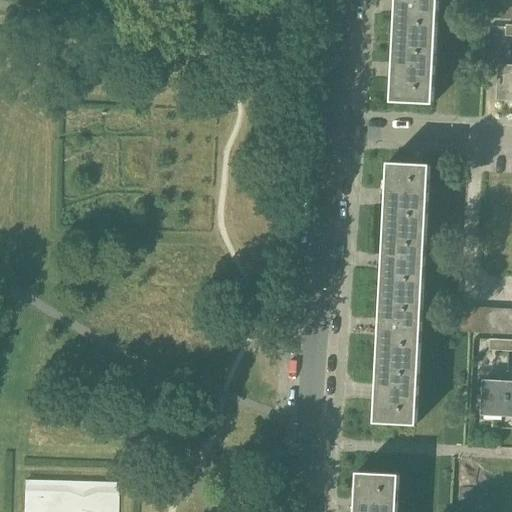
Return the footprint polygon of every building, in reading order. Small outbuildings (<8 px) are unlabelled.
[(436,39),(437,0),(395,0),(393,37),(436,39)] [(511,0),(501,0),(500,20),(511,20),(511,0)] [(433,105),(436,39),(393,37),(390,103),(433,105)] [(511,102),(511,67),(498,67),(496,101),(511,102)] [(384,228),(426,230),(430,165),(387,163),(384,228)] [(423,295),(426,230),(384,228),(380,293),(423,295)] [(420,360),(423,295),(380,293),(377,358),(420,360)] [(459,332),(469,332),(472,333),(473,308),(461,308),(459,332)] [(472,333),(484,333),(485,309),(473,308),(472,333)] [(496,334),(497,310),(485,309),(484,333),(496,334)] [(496,334),(508,335),(509,310),(497,310),(496,334)] [(488,350),(508,351),(508,341),(489,340),(488,350)] [(416,425),(420,360),(377,358),(374,423),(416,425)] [(505,417),(506,381),(483,380),(481,416),(505,417)] [(354,511),(396,511),(398,474),(356,472),(354,511)]
